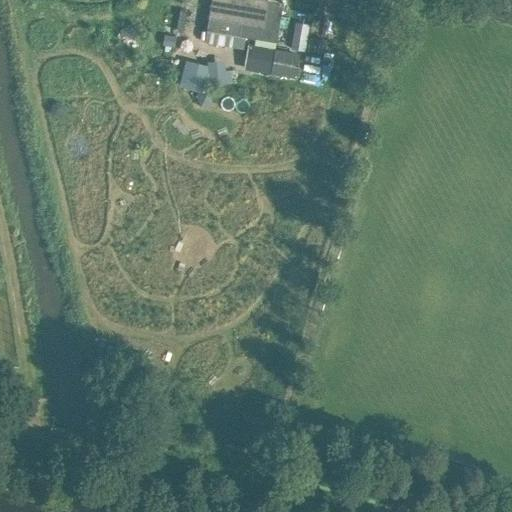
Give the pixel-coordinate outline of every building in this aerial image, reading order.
[(211,0),(209,18),(206,31),(238,36),(245,37),(253,38),(276,42),(283,2),(283,0),(211,0)] [(297,23),(292,48),(303,50),(307,25),(297,23)] [(164,32),(162,43),(173,45),(175,34),(164,32)] [(311,38),(310,51),(321,52),(322,39),(311,38)] [(252,46),(248,69),(271,73),(287,75),(291,52),(275,50),(252,46)] [(225,67),(209,69),(211,84),(232,82),(231,66),(225,67)] [(160,67),(158,75),(167,77),(168,69),(160,67)] [(116,351),(113,366),(136,372),(140,358),(116,351)]
